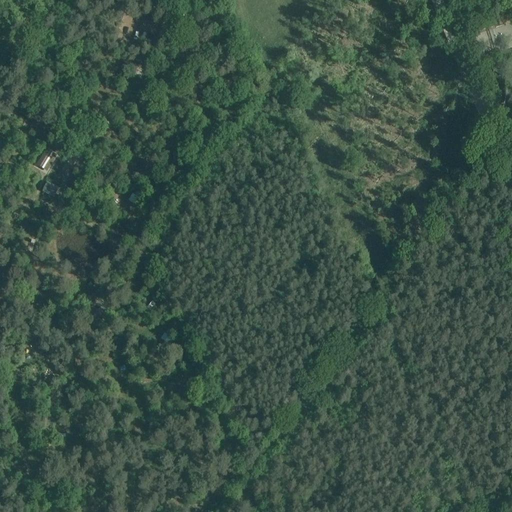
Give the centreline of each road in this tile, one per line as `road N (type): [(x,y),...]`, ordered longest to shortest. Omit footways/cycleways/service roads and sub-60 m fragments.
road 1 (track): [(235,454),(140,264),(64,195)]
road 2 (track): [(64,195),(72,159),(119,111),(168,0)]
road 3 (unclassified): [(511,177),(435,0)]
